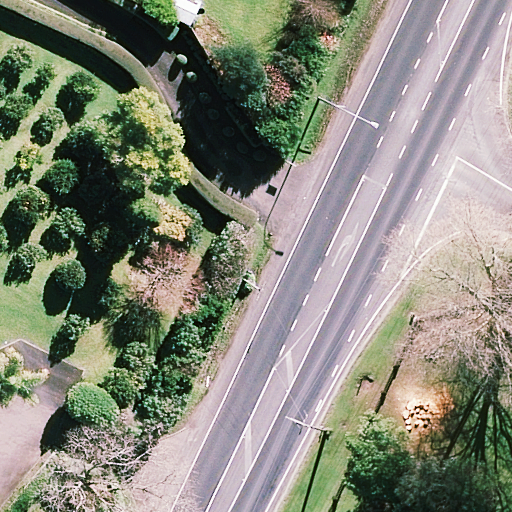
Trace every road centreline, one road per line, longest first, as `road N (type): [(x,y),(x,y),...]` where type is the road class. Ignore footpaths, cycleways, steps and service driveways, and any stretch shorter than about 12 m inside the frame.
road 1 (secondary): [(413,133),(336,291),(282,372),(216,511)]
road 2 (secondary): [(459,0),(413,133)]
